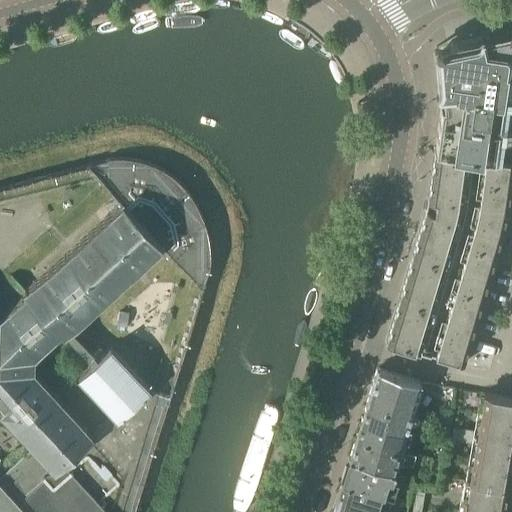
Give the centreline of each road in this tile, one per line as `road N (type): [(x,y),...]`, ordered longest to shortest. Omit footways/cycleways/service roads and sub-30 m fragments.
road 1 (tertiary): [(348,341),(402,123),(392,66),(365,21)]
road 2 (tertiary): [(296,511),(348,341)]
road 3 (residential): [(511,384),(348,341)]
